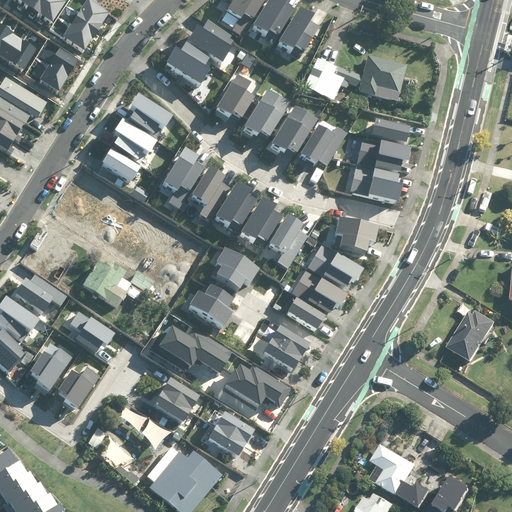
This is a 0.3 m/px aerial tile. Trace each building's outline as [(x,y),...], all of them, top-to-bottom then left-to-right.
[(20,0),(53,22),(67,1),(65,0),(20,0)] [(91,0),(86,0),(63,36),(85,50),(110,12),(91,0)] [(232,0),(230,4),(223,0),(221,0),(216,8),(223,13),(218,22),(242,36),(253,19),(264,0),(232,0)] [(269,31),(277,36),(291,12),(283,8),(287,2),(283,0),(268,0),(252,28),(266,36),(269,31)] [(277,44),(291,52),(294,47),(301,51),(315,28),(309,24),(312,18),(298,9),(277,44)] [(0,54),(24,69),(40,44),(29,38),(27,41),(0,23),(0,54)] [(232,41),(205,23),(198,33),(193,30),(186,41),(222,64),(229,52),(226,50),(232,41)] [(208,61),(184,45),(177,54),(173,51),(164,64),(200,88),(210,74),(202,69),(208,61)] [(78,60),(59,48),(40,79),(59,91),(78,60)] [(241,62),(248,67),(255,56),(248,52),(241,62)] [(409,68),(369,58),(361,93),(400,103),(409,68)] [(317,60),(304,88),(333,101),(339,86),(348,90),(352,83),(334,75),(337,69),(317,60)] [(215,111),(228,119),(232,113),(241,119),(253,100),(243,94),(250,82),(237,74),(215,111)] [(48,102),(6,77),(0,86),(0,108),(26,124),(31,115),(38,119),(48,102)] [(267,89),(243,129),(257,137),(259,134),(269,139),(290,103),(267,89)] [(129,121),(152,136),(158,127),(163,130),(171,117),(136,95),(127,109),(134,113),(129,121)] [(270,146),(284,154),(287,149),(296,154),(318,118),(295,105),(270,146)] [(25,124),(0,109),(0,145),(9,151),(25,124)] [(112,147),(136,162),(142,153),(148,156),(156,143),(121,121),(112,134),(118,138),(112,147)] [(371,137),(404,144),(407,128),(374,121),(371,137)] [(317,126),(299,155),(315,165),(318,160),(326,166),(347,133),(336,126),(331,135),(317,126)] [(357,164),(397,173),(399,163),(405,164),(409,149),(362,138),(357,164)] [(168,203),(178,209),(201,170),(194,165),(198,157),(184,149),(162,185),(174,192),(168,203)] [(101,164),(131,183),(140,169),(110,150),(101,164)] [(349,192),(395,204),(400,188),(394,187),(397,177),(357,166),(349,192)] [(198,215),(208,221),(229,188),(221,183),(225,178),(209,168),(190,197),(204,206),(198,215)] [(232,221),(240,226),(254,203),(245,198),(249,193),(234,184),(213,218),(228,227),(232,221)] [(137,186),(132,194),(144,202),(149,194),(137,186)] [(240,235),(252,243),(256,237),(265,243),(280,218),(271,213),(274,208),(261,200),(240,235)] [(108,234),(105,238),(137,257),(146,242),(162,252),(172,236),(125,208),(121,214),(117,211),(104,232),(108,234)] [(273,260),(286,268),(307,236),(298,230),(302,225),(287,215),(267,246),(278,253),(273,260)] [(378,228),(335,218),(331,236),(339,237),(337,246),(365,252),(367,244),(374,246),(378,228)] [(204,248),(186,236),(169,260),(187,273),(204,248)] [(320,245),(306,268),(343,291),(348,281),(353,284),(362,271),(320,245)] [(210,274),(238,291),(244,281),(249,283),(257,270),(223,249),(214,263),(216,264),(210,274)] [(111,264),(106,271),(97,265),(84,287),(118,308),(132,286),(123,281),(128,274),(111,264)] [(303,271),(290,294),(327,315),(332,307),(337,310),(345,295),(303,271)] [(13,294),(42,313),(51,300),(59,306),(67,294),(35,273),(29,282),(23,278),(13,294)] [(187,308),(222,329),(231,314),(225,311),(232,300),(205,284),(199,294),(197,292),(187,308)] [(0,316),(0,326),(18,338),(24,330),(29,333),(38,320),(4,298),(0,303),(0,313),(1,315),(0,316)] [(295,299),(286,313),(314,331),(323,317),(295,299)] [(105,307),(101,314),(119,326),(124,319),(105,307)] [(473,362),(497,323),(474,309),(450,348),(473,362)] [(74,340),(98,356),(113,335),(78,310),(69,323),(80,331),(74,340)] [(161,330),(149,350),(186,372),(189,367),(191,369),(195,361),(217,375),(232,350),(192,326),(186,337),(170,327),(166,333),(161,330)] [(308,345),(279,327),(263,353),(292,371),(308,345)] [(0,367),(8,374),(19,362),(17,360),(24,353),(1,331),(0,331),(0,367)] [(35,384),(49,392),(70,356),(59,349),(53,359),(42,352),(29,374),(38,379),(35,384)] [(63,401),(77,410),(100,375),(87,366),(79,377),(71,371),(57,392),(66,398),(63,401)] [(238,366),(225,387),(258,407),(263,398),(279,408),(291,388),(255,366),(252,370),(250,369),(248,372),(238,366)] [(151,405),(182,424),(198,396),(167,378),(151,405)] [(207,439),(237,458),(254,431),(224,413),(207,439)] [(98,430),(88,445),(97,451),(107,435),(98,430)] [(386,470),(377,484),(400,497),(418,467),(382,445),(372,462),(386,470)] [(62,511),(59,505),(56,507),(49,493),(45,495),(39,484),(36,485),(29,472),(26,473),(20,462),(16,465),(8,451),(0,454),(0,493),(6,504),(9,502),(14,511),(62,511)] [(179,453),(150,490),(177,511),(193,511),(222,476),(193,453),(187,460),(179,453)] [(440,485),(425,476),(418,490),(433,498),(440,485)] [(444,493),(434,511),(462,511),(472,492),(446,481),(441,492),(444,493)] [(391,511),(396,505),(377,494),(373,502),(366,498),(357,511),(391,511)]
